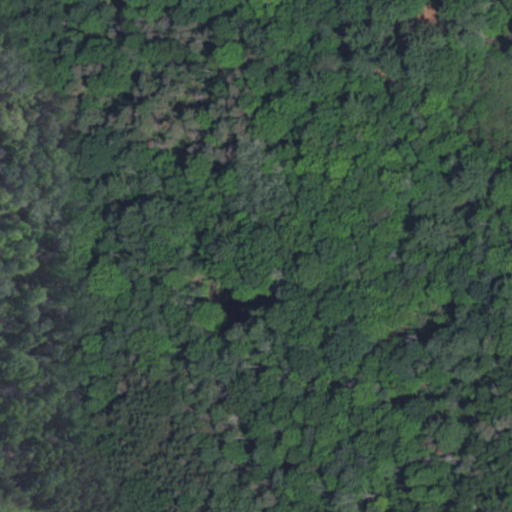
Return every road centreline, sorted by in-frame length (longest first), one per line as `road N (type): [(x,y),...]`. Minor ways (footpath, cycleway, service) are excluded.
road 1 (residential): [(379,0),(385,22),(333,78),(286,95),(271,119),(221,249),(187,311),(182,343),(192,432),(140,511)]
road 2 (residential): [(0,25),(161,12),(223,22),(256,39),(286,95)]
